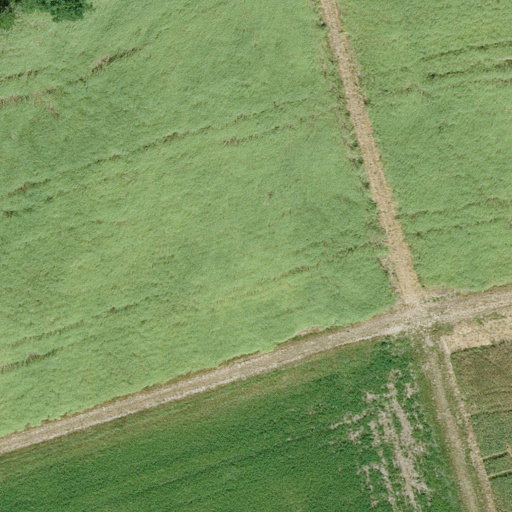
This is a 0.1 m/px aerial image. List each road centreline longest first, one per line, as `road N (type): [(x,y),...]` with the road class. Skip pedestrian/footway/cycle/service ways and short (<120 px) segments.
road 1 (track): [(0,447),(511,290)]
road 2 (track): [(318,0),(466,511)]
